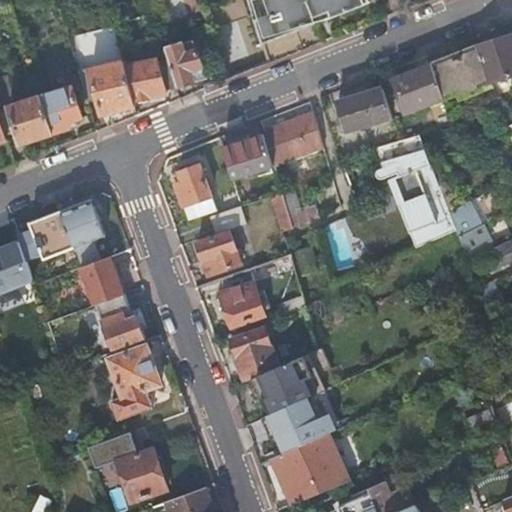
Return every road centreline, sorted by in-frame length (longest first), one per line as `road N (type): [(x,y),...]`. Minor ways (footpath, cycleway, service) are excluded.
road 1 (residential): [(119,152),(495,0)]
road 2 (residential): [(119,152),(247,511)]
road 3 (residential): [(0,200),(119,152)]
